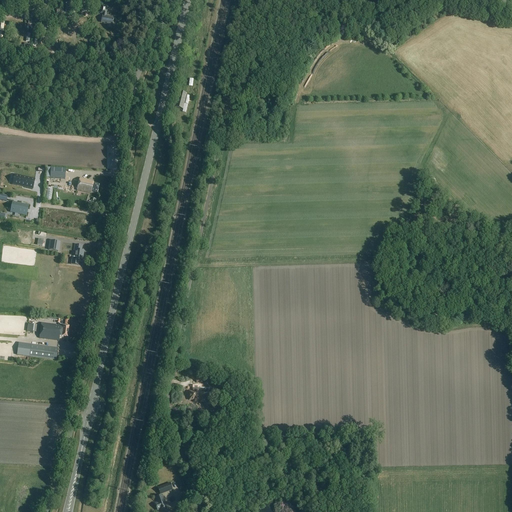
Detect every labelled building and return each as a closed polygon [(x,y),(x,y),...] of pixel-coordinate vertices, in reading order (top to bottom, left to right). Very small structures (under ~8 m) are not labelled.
[(113,25),(114,18),(106,17),(108,7),(102,6),(100,14),(103,14),(101,23),(113,25)] [(183,110),(187,94),(179,92),(175,108),(183,110)] [(51,169),(50,178),(65,179),(66,170),(51,169)] [(32,189),(35,179),(15,175),(14,180),(15,181),(14,185),(21,186),(21,185),(25,186),(24,187),(32,189)] [(97,193),(99,185),(90,183),(91,181),(80,178),(77,190),(91,194),(91,192),(97,193)] [(29,207),(13,203),(10,213),(27,217),(29,207)] [(59,243),(50,241),(48,250),(57,252),(59,243)] [(82,262),(84,251),(82,251),(82,246),(75,245),(74,251),(75,251),(74,258),(73,257),(71,264),(69,264),(79,266),(79,262),(82,262)] [(63,327),(60,327),(60,326),(58,326),(58,325),(41,323),(39,339),(59,341),(60,336),(68,337),(69,327),(63,326),(63,327)] [(36,333),(37,326),(27,325),(26,332),(36,333)] [(25,344),(23,356),(56,360),(58,348),(25,344)] [(197,391),(196,386),(193,386),(193,389),(192,389),(192,391),(189,392),(189,401),(194,401),(194,402),(196,402),(196,400),(198,400),(198,391),(197,391)] [(159,495),(172,490),(169,484),(157,488),(159,495)] [(164,501),(162,496),(156,498),(157,503),(155,504),(158,510),(160,510),(161,511),(168,511),(169,511),(166,507),(164,501)]
